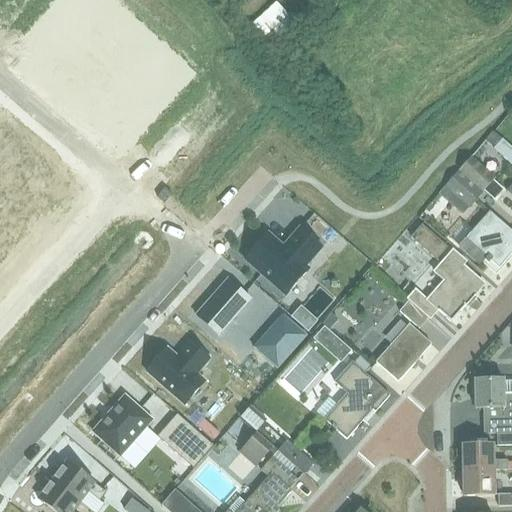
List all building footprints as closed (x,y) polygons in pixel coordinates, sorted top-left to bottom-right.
[(59,0),(35,0),(7,29),(19,41),(59,0)] [(90,4),(85,0),(67,0),(28,40),(41,53),(90,4)] [(111,11),(99,0),(95,0),(49,50),(63,62),(111,11)] [(266,27),(285,10),(276,0),(257,17),(266,27)] [(131,20),(119,8),(70,60),(81,71),(131,20)] [(292,13),(273,30),(281,39),(300,22),(292,13)] [(140,17),(90,69),(103,81),(153,29),(140,17)] [(155,32),(106,87),(118,97),(167,42),(155,32)] [(116,113),(130,126),(181,73),(167,60),(116,113)] [(199,91),(184,78),(151,116),(133,136),(148,150),(199,91)] [(503,140),(493,132),(486,140),(495,148),(503,140)] [(511,196),(511,148),(503,140),(495,148),(494,150),(511,165),(511,186),(507,192),(511,196)] [(472,159),(459,173),(484,194),(496,180),(472,159)] [(484,194),(459,173),(446,188),(470,209),(484,194)] [(445,190),(424,214),(433,221),(454,198),(445,190)] [(472,245),(463,256),(477,269),(487,258),(499,269),(511,254),(511,232),(490,213),(466,240),(472,245)] [(411,238),(437,260),(448,248),(422,225),(411,238)] [(269,235),(246,261),(286,297),(310,270),(307,267),(323,249),(301,230),(284,248),(269,235)] [(406,282),(427,271),(409,238),(376,256),(390,282),(403,275),(406,282)] [(408,301),(410,302),(429,319),(437,310),(440,312),(438,314),(441,317),(443,315),(452,322),(484,285),(463,267),(466,264),(453,252),(434,273),(447,284),(430,303),(417,291),(408,301)] [(227,281),(196,317),(219,337),(250,301),(227,281)] [(347,339),(373,308),(366,302),(351,321),(344,315),(333,328),(347,339)] [(420,330),(429,319),(410,302),(400,313),(420,330)] [(318,322),(302,308),(293,319),(308,332),(318,322)] [(340,320),(333,313),(322,325),(324,327),(329,332),(340,320)] [(277,370),(306,336),(283,316),(254,349),(277,370)] [(410,326),(377,364),(399,383),(415,365),(412,362),(417,356),(420,359),(432,346),(410,326)] [(324,327),(314,339),(327,351),(338,339),(336,338),(329,332),(324,327)] [(168,350),(147,373),(185,406),(205,383),(197,375),(210,360),(192,344),(182,355),(184,356),(180,361),(168,350)] [(347,395),(325,420),(347,440),(373,411),(375,413),(390,397),(365,374),(370,368),(359,358),(354,364),(353,364),(335,384),(347,395)] [(484,435),(497,435),(502,435),(511,434),(511,380),(503,381),(474,382),(475,410),(483,410),(484,435)] [(228,393),(196,430),(215,446),(246,409),(228,393)] [(313,411),(322,416),(330,400),(320,396),(313,411)] [(125,397),(93,433),(119,457),(151,421),(125,397)] [(251,407),(241,419),(257,433),(262,426),(267,421),(251,407)] [(450,418),(472,418),(472,407),(450,407),(450,418)] [(177,416),(158,438),(194,470),(214,448),(177,416)] [(262,426),(257,433),(274,448),(279,441),(262,426)] [(257,433),(239,454),(256,468),(274,448),(257,433)] [(511,434),(502,435),(497,435),(497,446),(511,445),(511,434)] [(278,452),(293,466),(305,475),(313,465),(286,442),(278,452)] [(508,461),(493,461),(493,446),(463,447),(463,472),(494,471),(508,470),(508,461)] [(288,472),(293,466),(278,452),(261,471),(269,478),(246,504),(240,499),(228,511),(280,511),(273,505),(281,496),(283,498),(290,490),(288,488),(296,479),(288,472)] [(67,463),(52,481),(81,503),(91,511),(99,511),(105,506),(100,502),(106,493),(95,485),(95,484),(67,463)] [(494,471),(463,472),(464,497),(494,497),(494,471)] [(52,481),(38,500),(53,511),(73,511),(81,503),(52,481)] [(197,511),(175,492),(162,507),(167,511),(197,511)] [(499,508),(511,507),(511,495),(499,496),(499,508)] [(147,511),(132,500),(124,510),(126,511),(147,511)]
